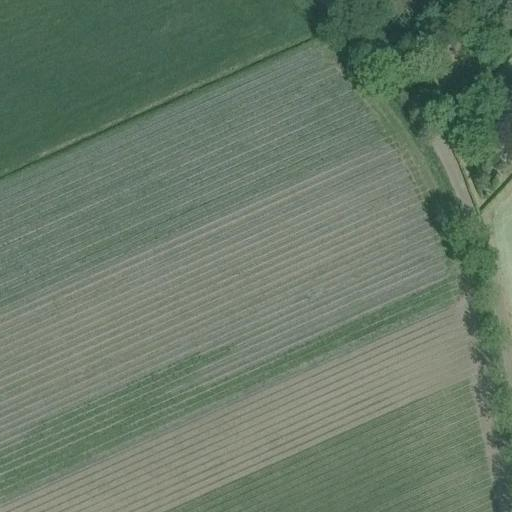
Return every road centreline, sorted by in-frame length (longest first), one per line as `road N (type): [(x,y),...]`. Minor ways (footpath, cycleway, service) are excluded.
road 1 (unclassified): [(511,403),(454,179)]
road 2 (residential): [(454,179),(398,81),(326,0)]
